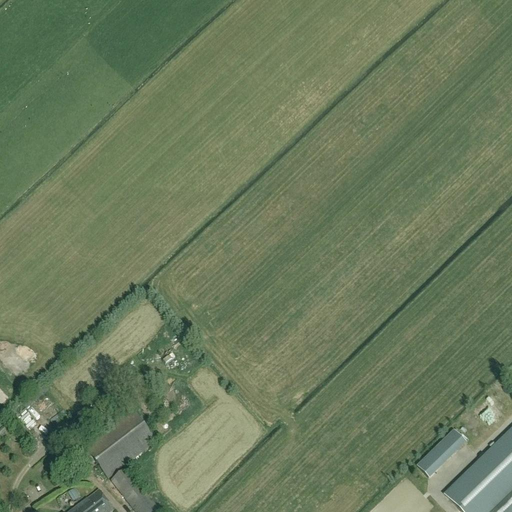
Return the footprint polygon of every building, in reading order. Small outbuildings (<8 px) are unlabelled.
[(172,352),(164,359),(171,367),(187,354),(177,342),(169,349),(172,352)] [(158,368),(155,373),(165,379),(168,374),(158,368)] [(169,407),(180,397),(171,388),(160,397),(169,407)] [(108,480),(155,443),(131,411),(83,448),(108,480)] [(464,421),(471,426),(478,417),(472,412),(464,421)] [(475,441),(481,445),(485,440),(482,437),(489,427),(481,421),(474,430),(479,434),(475,441)] [(511,511),(511,431),(445,496),(459,511),(511,511)] [(417,468),(428,479),(464,444),(453,433),(417,468)] [(111,483),(133,511),(159,511),(127,470),(111,483)] [(112,511),(113,511),(98,492),(71,511),(112,511)]
